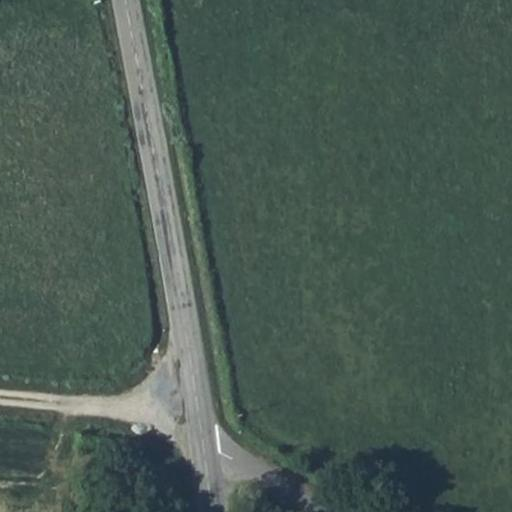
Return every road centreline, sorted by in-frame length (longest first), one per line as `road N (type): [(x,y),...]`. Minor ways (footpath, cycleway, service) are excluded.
road 1 (tertiary): [(127,0),(204,440)]
road 2 (unclassified): [(204,440),(139,414),(0,402)]
road 3 (unclassified): [(316,511),(204,440)]
